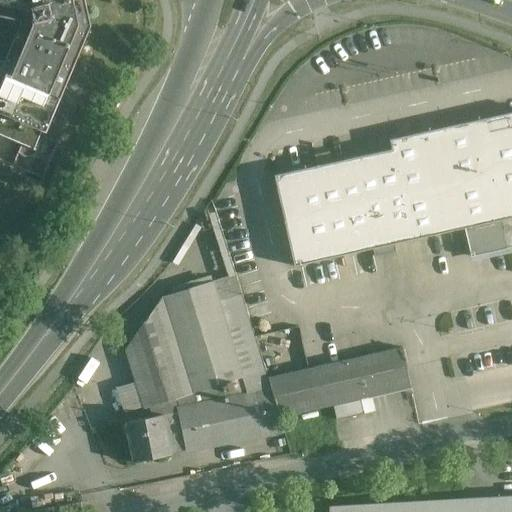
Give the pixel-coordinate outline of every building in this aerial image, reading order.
[(0,0),(0,62),(2,64),(0,68),(0,135),(32,149),(32,150),(34,150),(35,149),(34,148),(85,26),(86,25),(86,24),(86,23),(85,22),(80,0),(0,0)] [(387,152),(268,178),(288,269),(459,232),(466,265),(511,255),(511,112),(384,141),(387,152)] [(233,275),(161,298),(125,350),(142,407),(148,406),(176,400),(176,398),(193,393),(197,407),(247,397),(254,396),(253,392),(268,388),(233,275)] [(402,348),(307,369),(316,409),(360,399),(371,397),(411,388),(402,348)] [(307,369),(267,378),(270,388),(279,418),(280,418),(316,409),(307,369)] [(247,397),(197,407),(193,393),(176,398),(176,400),(179,411),(178,412),(186,449),(258,434),(258,437),(284,432),(280,418),(279,418),(270,388),(268,388),(253,392),(254,396),(247,397)] [(360,401),(333,407),(336,420),(374,412),(371,397),(360,399),(360,401)] [(176,400),(148,406),(151,417),(162,415),(178,412),(179,411),(176,400)] [(151,417),(124,423),(132,462),(170,454),(162,415),(151,417)] [(511,511),(511,497),(328,507),(328,511),(511,511)]
